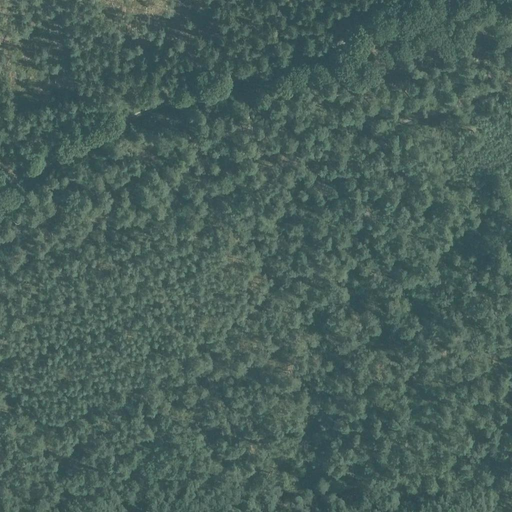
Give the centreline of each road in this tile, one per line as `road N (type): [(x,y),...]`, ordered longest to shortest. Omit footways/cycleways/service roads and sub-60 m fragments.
road 1 (track): [(511,83),(142,219),(103,222),(0,262)]
road 2 (track): [(464,0),(160,104),(0,195)]
